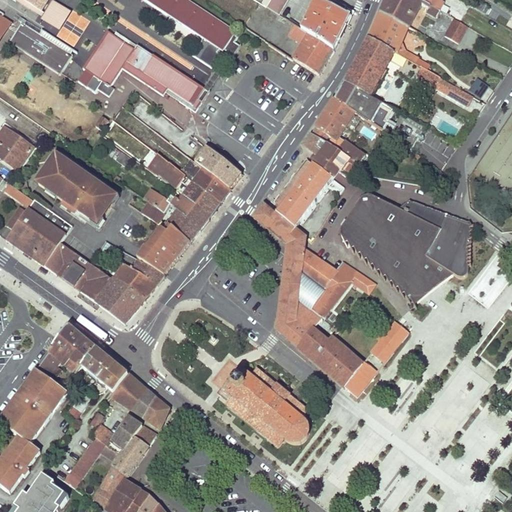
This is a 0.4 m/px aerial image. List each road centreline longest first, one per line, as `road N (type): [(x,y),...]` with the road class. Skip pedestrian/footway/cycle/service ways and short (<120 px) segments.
road 1 (residential): [(373,0),(339,70),(189,278)]
road 2 (residential): [(130,354),(312,511)]
road 3 (residential): [(130,354),(0,256)]
road 4 (residential): [(454,204),(464,149),(511,77)]
road 5 (residential): [(0,401),(41,340),(0,288)]
